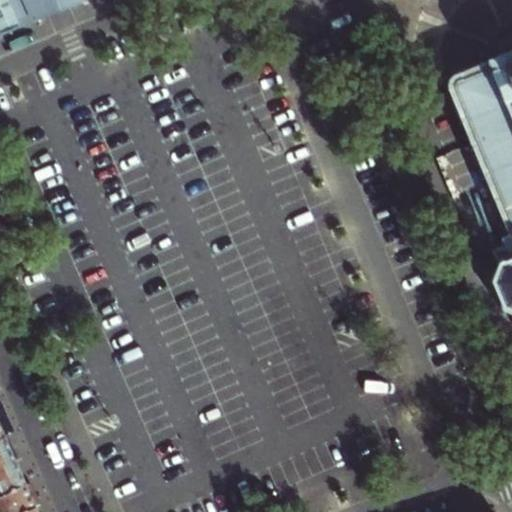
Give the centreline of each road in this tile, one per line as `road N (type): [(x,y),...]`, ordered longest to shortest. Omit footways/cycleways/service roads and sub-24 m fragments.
road 1 (residential): [(474,486),(280,27)]
road 2 (residential): [(178,0),(0,73)]
road 3 (tertiary): [(0,371),(58,511)]
